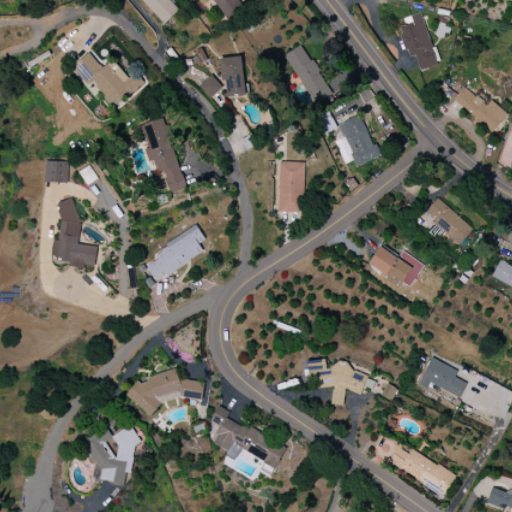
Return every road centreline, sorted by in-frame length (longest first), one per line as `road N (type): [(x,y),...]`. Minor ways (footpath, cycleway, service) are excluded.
road 1 (residential): [(436,142),(246,285),(221,317),(220,336),(228,365),(254,391),(423,511)]
road 2 (residential): [(44,511),(44,481),(61,431),(116,358),(176,313),(206,300),(230,301)]
road 3 (tertiary): [(325,0),(436,142),(511,197)]
